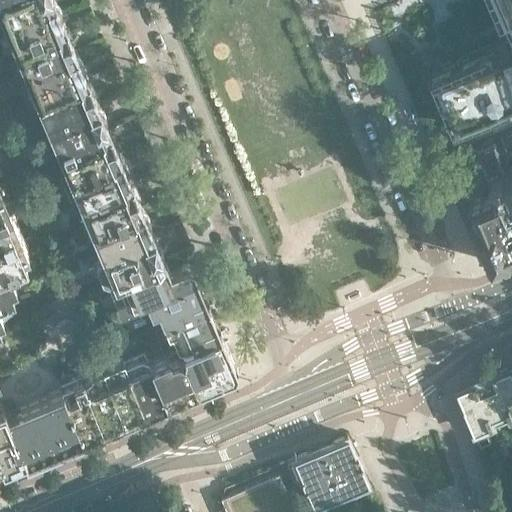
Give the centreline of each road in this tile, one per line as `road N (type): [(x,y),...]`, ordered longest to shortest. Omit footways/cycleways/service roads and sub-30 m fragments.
road 1 (residential): [(128,0),(292,398)]
road 2 (tertiary): [(179,446),(237,450),(415,378),(511,307)]
road 3 (residential): [(455,305),(327,0)]
road 4 (tertiary): [(455,305),(335,353),(292,398)]
road 5 (tertiary): [(179,446),(29,511)]
road 6 (tertiary): [(292,398),(179,446)]
